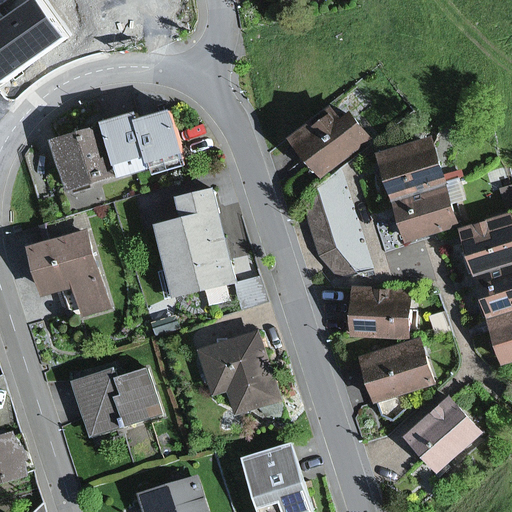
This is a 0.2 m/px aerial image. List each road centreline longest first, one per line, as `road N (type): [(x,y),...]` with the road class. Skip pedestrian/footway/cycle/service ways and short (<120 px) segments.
road 1 (residential): [(204,81),(235,114),(254,154),(366,511)]
road 2 (residential): [(80,511),(0,263)]
road 3 (residential): [(0,164),(36,107),(74,78),(137,63),(204,81)]
road 4 (unknown): [(411,112),(458,56),(461,13),(451,0)]
